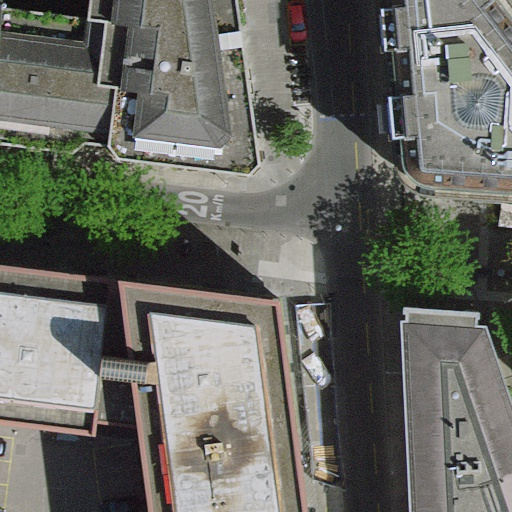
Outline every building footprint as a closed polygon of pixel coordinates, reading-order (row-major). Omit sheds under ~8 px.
[(238,0),(92,0),(90,20),(108,22),(243,36),(238,0)] [(511,11),(503,0),(388,0),(402,155),(438,189),(511,193),(511,11)] [(101,85),(108,22),(90,20),(3,8),(0,37),(0,142),(75,152),(87,143),(111,145),(118,86),(101,85)] [(243,36),(108,22),(101,85),(118,86),(111,145),(122,157),(252,174),(262,164),(243,36)] [(97,421),(114,277),(0,263),(0,421),(96,434),(97,421)] [(141,425),(120,277),(114,277),(97,421),(141,425)] [(141,425),(145,458),(300,436),(280,299),(120,277),(141,425)] [(479,312),(406,306),(415,511),(489,511),(492,511),(482,482),(511,470),(511,403),(486,327),(476,326),(479,312)] [(310,511),(300,436),(145,458),(152,511),(310,511)] [(511,511),(511,470),(482,482),(492,511),(489,511),(511,511)]
